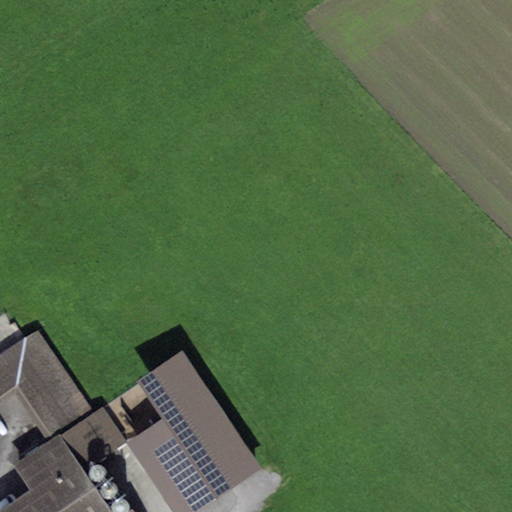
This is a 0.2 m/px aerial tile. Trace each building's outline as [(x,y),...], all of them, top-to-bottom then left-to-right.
[(36,335),(0,359),(0,400),(17,389),(51,441),(15,465),(32,491),(0,511),(111,511),(82,470),(127,440),(105,407),(91,416),(36,335)] [(162,418),(125,443),(171,511),(198,511),(262,470),(182,351),(137,381),(162,418)] [(93,480),(95,481),(98,481),(101,481),(103,480),(105,477),(106,475),(106,472),(106,469),(104,466),(101,465),(98,464),(95,464),(93,466),(91,467),(90,470),(89,473),(90,475),(91,478),(93,480)] [(103,495),(106,496),(108,496),(111,496),(113,495),(115,492),(117,490),(117,487),(116,484),(114,481),(112,480),(109,479),(106,479),(103,481),(101,482),(100,485),(99,488),(100,490),(101,493),(103,495)] [(113,510),(116,511),(119,511),(121,511),(124,510),(126,508),(127,505),(127,502),(126,499),(124,496),(122,495),(119,494),(116,494),(113,496),(111,498),(110,500),(110,503),(110,506),(111,508),(113,510)]
